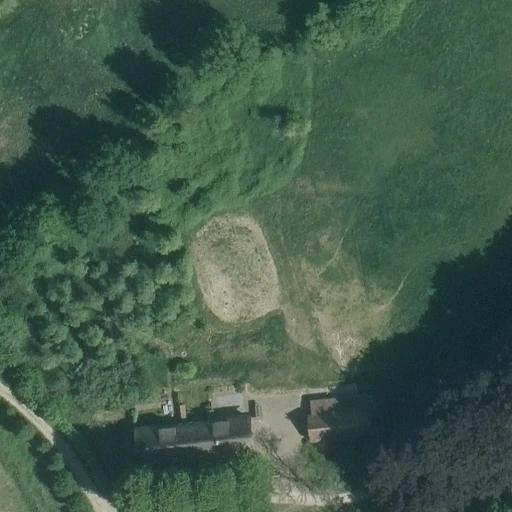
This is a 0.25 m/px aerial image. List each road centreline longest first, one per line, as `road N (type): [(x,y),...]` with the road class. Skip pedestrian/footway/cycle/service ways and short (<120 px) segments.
road 1 (track): [(119,511),(175,493),(386,490),(511,372)]
road 2 (track): [(101,511),(80,460),(0,391)]
